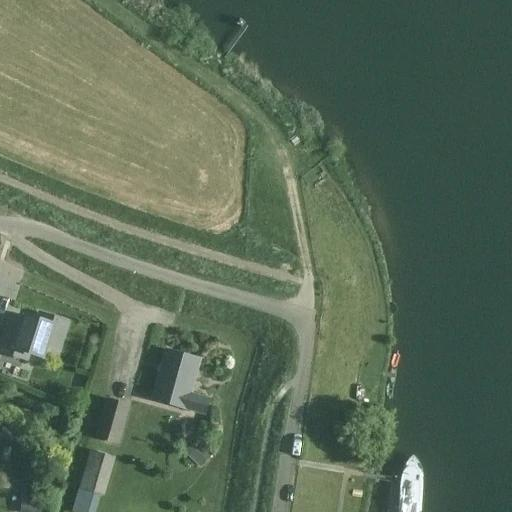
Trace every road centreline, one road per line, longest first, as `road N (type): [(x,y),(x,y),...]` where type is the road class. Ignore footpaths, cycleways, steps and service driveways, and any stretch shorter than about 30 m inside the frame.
road 1 (residential): [(284,511),(310,317),(31,229)]
road 2 (track): [(285,134),(310,317)]
